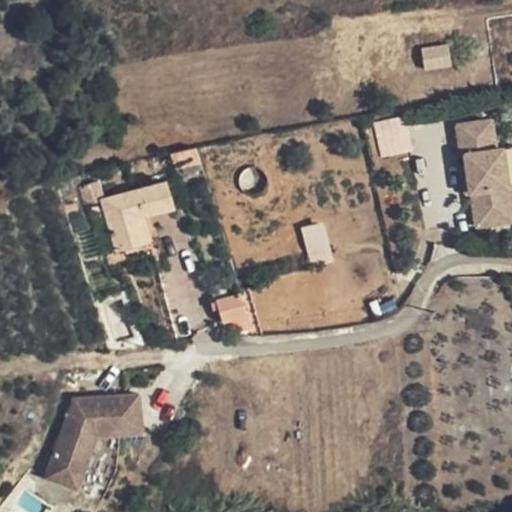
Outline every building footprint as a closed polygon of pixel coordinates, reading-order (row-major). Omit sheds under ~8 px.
[(376,121),(383,156),(416,149),(408,114),(376,121)] [(511,115),(501,117),(505,148),(511,146),(511,115)] [(100,200),(115,252),(149,243),(142,217),(174,208),(167,180),(133,190),(100,200)] [(5,220),(0,220),(0,356),(0,358),(30,352),(5,220)] [(314,261),(335,255),(325,220),(304,226),(314,261)] [(223,323),(246,316),(239,293),(216,300),(223,323)] [(447,330),(438,331),(440,350),(450,348),(447,330)] [(85,472),(96,436),(141,431),(137,394),(87,399),(87,403),(77,404),(77,400),(72,400),(54,463),(85,472)] [(80,489),(85,472),(54,463),(49,479),(80,489)]
